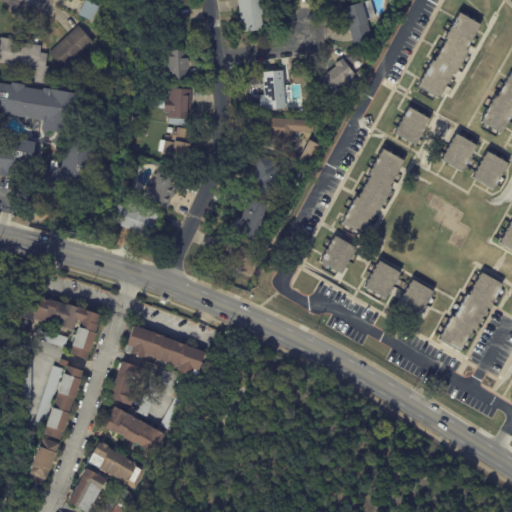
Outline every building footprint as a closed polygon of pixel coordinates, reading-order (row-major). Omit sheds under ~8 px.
[(82,13),(87,2),(86,0),(97,0),(98,2),(94,2),(93,4),(101,8),(94,22),(81,16),(80,16),(82,13)] [(243,18),(241,0),(262,0),(263,7),(264,6),(265,16),(264,17),(265,31),(246,33),(245,21),(243,21),(243,18)] [(354,41),(346,19),(351,18),(348,8),(371,0),(376,17),(369,19),(370,23),(368,24),(372,37),(369,38),(371,44),(359,48),(357,42),(354,43),(354,41)] [(475,29),(465,47),(466,48),(453,71),(452,70),(437,95),(418,83),(432,58),(434,59),(447,37),(445,36),(459,11),(479,22),(475,29)] [(90,36),(96,44),(67,70),(51,53),(81,27),(90,36)] [(30,44),(44,46),(43,53),(50,54),(48,66),(51,67),(48,85),(36,83),(39,69),(27,68),(26,73),(14,71),(15,66),(0,63),(0,50),(2,38),(18,41),(18,42),(30,44)] [(192,68),(192,70),(190,70),(190,82),(171,82),(170,51),(189,51),(189,59),(192,59),(192,68)] [(353,70),(361,79),(340,97),(335,92),(331,95),(320,82),(338,67),(337,65),(344,59),(353,70)] [(281,80),(282,105),(266,106),(266,107),(256,108),(255,92),(261,92),(260,69),(280,68),(281,80)] [(511,115),(502,133),(482,121),(496,96),(498,97),(511,72),(511,115)] [(60,134),(46,131),(47,122),(0,113),(0,144),(14,147),(15,140),(42,145),(37,170),(15,166),(13,176),(11,176),(10,179),(0,176),(0,83),(15,87),(16,84),(28,86),(28,89),(47,93),(47,89),(84,96),(76,137),(60,134)] [(194,90),(192,120),(189,120),(189,126),(171,125),(172,119),(170,119),(170,113),(166,113),(167,98),(171,98),(172,90),(194,90)] [(421,136),(416,144),(397,133),(410,108),(430,119),(421,136)] [(304,133),(294,132),(292,154),(276,153),(277,137),(261,136),(262,118),(310,121),(309,133),(304,133)] [(194,144),(192,157),(161,152),(163,141),(176,143),(177,141),(174,141),(175,132),(179,132),(180,128),(196,131),(194,144)] [(478,150),(466,172),(446,161),(459,136),(479,147),(478,150)] [(303,162),(300,161),(311,140),(321,145),(310,166),(303,162)] [(93,185),(83,183),(81,195),(49,190),(54,162),(67,164),(70,142),(100,147),(97,162),(101,163),(99,174),(95,174),(93,185)] [(402,167),(391,186),(393,187),(380,210),(378,208),(364,233),(344,222),(359,197),(360,198),(373,176),(371,174),(386,149),(406,161),(402,167)] [(508,165),(509,166),(495,191),(476,179),(490,155),(508,165)] [(246,180),(246,179),(253,181),(260,157),(276,161),(275,164),(281,166),(272,197),(243,188),(246,180)] [(158,176),(178,184),(169,208),(143,199),(147,187),(151,188),(153,188),(158,176)] [(256,241),(251,239),(252,237),(236,230),(241,220),(244,221),(249,210),(250,211),(254,200),(270,207),(256,241)] [(163,216),(154,240),(136,232),(136,231),(132,229),(131,230),(123,227),(123,226),(114,222),(121,205),(127,208),(129,202),(164,215),(163,216)] [(511,249),(499,243),(511,220),(511,249)] [(353,254),(342,274),(321,262),(336,237),(356,249),(353,254)] [(215,251),(221,238),(263,256),(254,277),(238,270),(239,266),(213,255),(215,251)] [(393,286),(385,300),(365,288),(379,263),(400,274),(393,286)] [(492,279),(504,286),(491,309),(489,308),(477,331),(474,330),(462,353),(441,341),(454,318),(456,319),(469,296),(471,297),(483,274),(492,279)] [(433,290),(419,317),(398,305),(413,278),(433,290)] [(95,342),(90,353),(87,361),(71,355),(83,323),(78,321),(74,332),(53,324),(53,325),(44,322),(43,323),(35,320),(34,322),(21,318),(30,296),(38,299),(38,297),(50,302),(51,300),(68,307),(68,305),(81,310),(81,309),(101,317),(98,326),(99,326),(96,334),(97,335),(95,342)] [(206,352),(198,373),(193,372),(192,375),(177,370),(178,366),(146,354),(145,358),(125,350),(135,325),(152,331),(153,331),(164,335),(164,336),(206,352)] [(67,346),(67,347),(37,338),(40,328),(70,337),(67,346)] [(34,407),(24,407),(24,354),(34,354),(34,407)] [(143,369),(131,405),(109,397),(122,360),(144,367),(143,369)] [(73,366),(84,369),(62,438),(46,433),(68,364),(73,366)] [(65,368),(47,427),(37,424),(56,365),(65,368)] [(146,416),(153,398),(143,394),(136,413),(146,416)] [(147,451),(142,448),(144,446),(139,444),(138,444),(136,443),(135,444),(125,438),(125,437),(117,432),(116,434),(104,427),(116,407),(166,436),(155,456),(147,451)] [(55,461),(48,479),(46,478),(43,486),(33,482),(36,474),(33,473),(46,438),(61,444),(55,461)] [(101,443),(102,445),(103,443),(109,447),(108,448),(118,454),(134,464),(135,461),(148,469),(134,490),(89,462),(94,454),(93,454),(100,443),(101,443)] [(85,511),(69,503),(87,469),(107,480),(90,511),(85,511)] [(123,497),(122,496),(126,489),(136,495),(131,502),(123,497)] [(114,511),(122,499),(131,503),(125,511),(114,511)]
